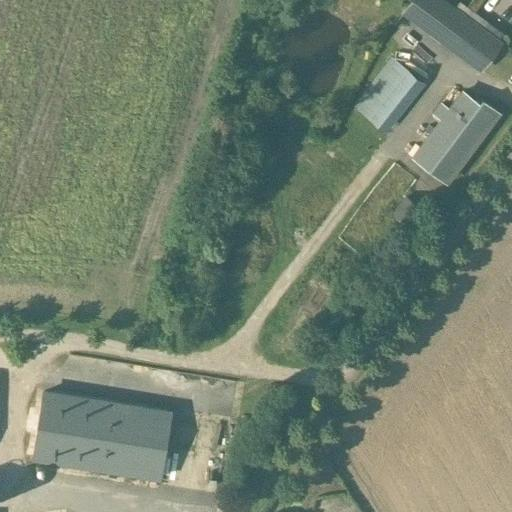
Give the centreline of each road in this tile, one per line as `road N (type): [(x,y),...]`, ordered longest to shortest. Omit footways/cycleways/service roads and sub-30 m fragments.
road 1 (unclassified): [(364,361),(329,377),(293,377),(0,337)]
road 2 (unclassified): [(364,361),(511,161)]
road 3 (track): [(252,511),(364,361)]
